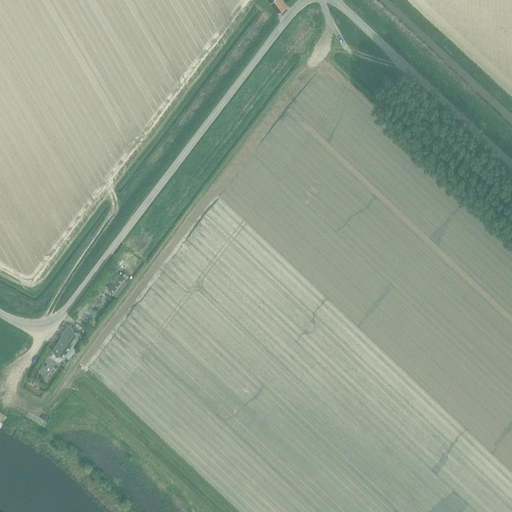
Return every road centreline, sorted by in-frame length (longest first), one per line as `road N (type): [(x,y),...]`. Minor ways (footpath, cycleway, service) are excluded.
road 1 (unclassified): [(302,0),(64,314),(30,326),(0,313)]
road 2 (unclassified): [(511,165),(333,0)]
